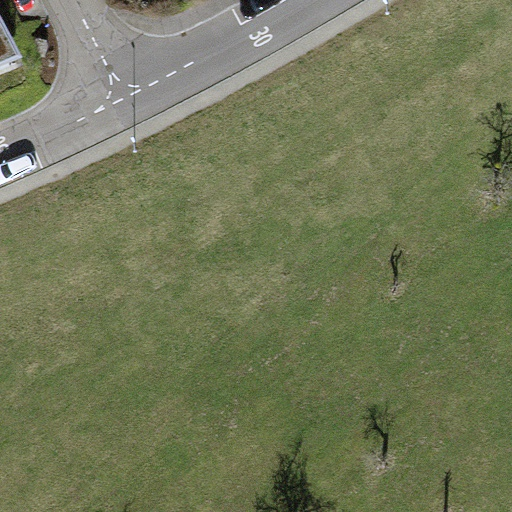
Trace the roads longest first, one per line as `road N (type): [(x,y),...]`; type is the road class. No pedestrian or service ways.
road 1 (residential): [(325,0),(158,99)]
road 2 (residential): [(158,99),(0,176)]
road 3 (residential): [(158,99),(89,0)]
